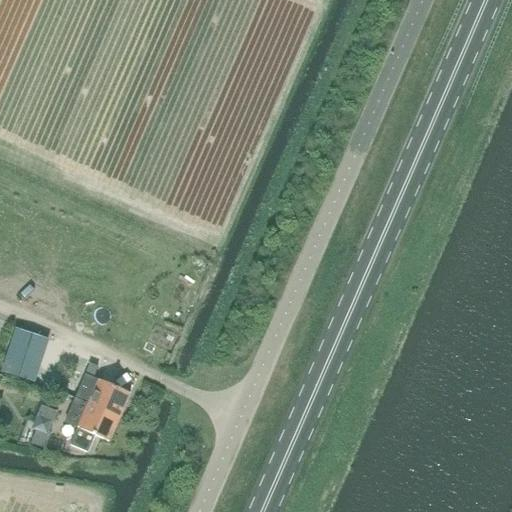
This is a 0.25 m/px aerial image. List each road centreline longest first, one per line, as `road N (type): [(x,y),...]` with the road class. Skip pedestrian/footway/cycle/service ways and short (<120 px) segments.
road 1 (unclassified): [(199,511),(424,0)]
road 2 (primary): [(261,511),(486,0)]
